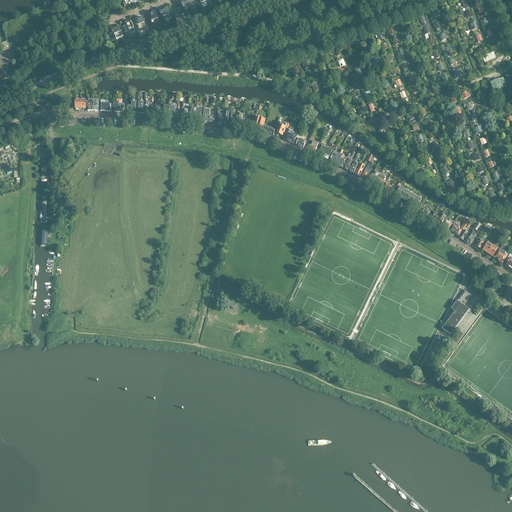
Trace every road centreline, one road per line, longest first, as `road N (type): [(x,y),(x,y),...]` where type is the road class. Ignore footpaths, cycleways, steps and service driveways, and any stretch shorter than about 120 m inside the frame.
road 1 (residential): [(511,280),(333,167),(254,134),(79,114),(72,122),(37,117),(0,131)]
road 2 (tertiary): [(0,104),(117,50),(184,30)]
